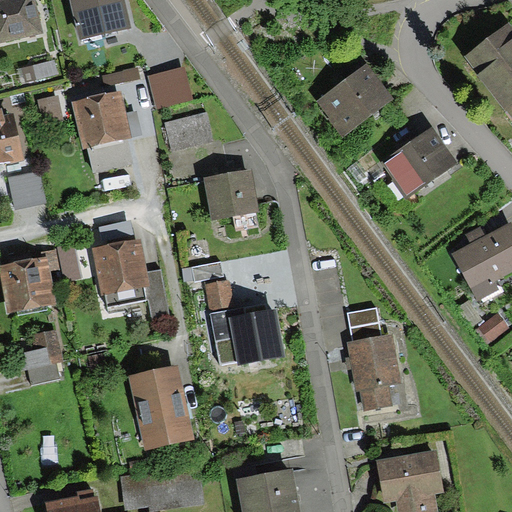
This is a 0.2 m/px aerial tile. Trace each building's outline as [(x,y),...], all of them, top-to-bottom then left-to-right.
[(0,0),(0,42),(42,32),(34,0),(0,0)] [(70,0),(80,40),(131,28),(124,0),(70,0)] [(466,62),(511,122),(511,28),(511,27),(466,62)] [(138,67),(103,76),(106,87),(140,78),(138,67)] [(367,67),(315,105),(342,140),(393,103),(367,67)] [(184,68),(148,76),(157,109),(192,100),(184,68)] [(71,102),(83,149),(134,136),(128,114),(122,89),(71,102)] [(59,95),(38,100),(44,125),(65,119),(59,95)] [(0,166),(26,161),(15,113),(4,116),(2,108),(0,108),(0,166)] [(137,112),(128,114),(134,136),(142,134),(137,112)] [(207,112),(166,121),(173,150),(214,141),(207,112)] [(380,167),(406,204),(459,167),(433,130),(380,167)] [(206,176),(212,221),(257,215),(251,170),(206,176)] [(40,173),(10,179),(16,210),(46,204),(40,173)] [(452,257),(477,304),(499,292),(495,284),(511,275),(511,224),(511,225),(452,257)] [(92,248),(101,294),(105,293),(109,309),(147,301),(145,287),(151,286),(148,271),(142,238),(92,248)] [(0,264),(0,296),(3,314),(53,304),(43,256),(0,264)] [(220,262),(193,268),(196,280),(222,275),(220,262)] [(161,269),(148,271),(151,286),(145,287),(147,301),(149,300),(152,321),(169,319),(161,269)] [(206,284),(211,314),(237,310),(231,280),(206,284)] [(211,314),(221,364),(238,361),(238,366),(286,357),(277,309),(267,311),(266,304),(237,310),(211,314)] [(498,314),(477,330),(488,346),(510,330),(498,314)] [(345,329),(360,408),(398,400),(383,321),(345,329)] [(65,369),(58,335),(28,341),(35,375),(65,369)] [(175,362),(130,374),(148,445),(194,434),(175,362)] [(404,511),(420,509),(416,488),(440,484),(433,446),(372,458),(380,495),(395,492),(398,511),(404,511)] [(121,478),(126,510),(150,506),(151,511),(154,511),(206,503),(199,464),(121,478)] [(236,477),(242,511),(301,511),(293,466),(236,477)] [(46,501),(47,511),(102,511),(99,496),(95,497),(93,488),(77,491),(77,496),(46,501)]
